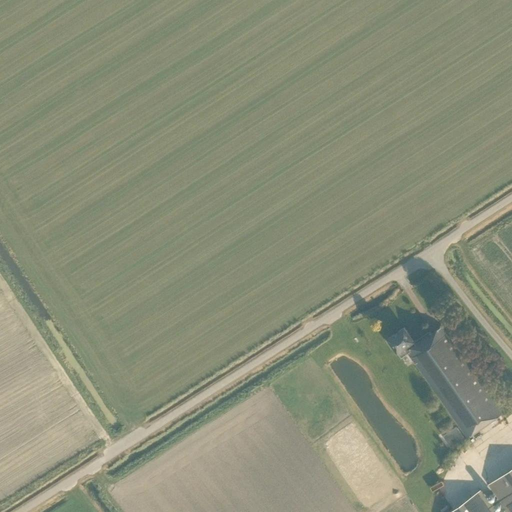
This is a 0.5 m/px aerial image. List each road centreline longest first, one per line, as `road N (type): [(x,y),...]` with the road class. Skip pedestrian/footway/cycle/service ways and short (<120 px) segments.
road 1 (unclassified): [(19,511),(427,251)]
road 2 (unclassified): [(511,353),(427,251)]
